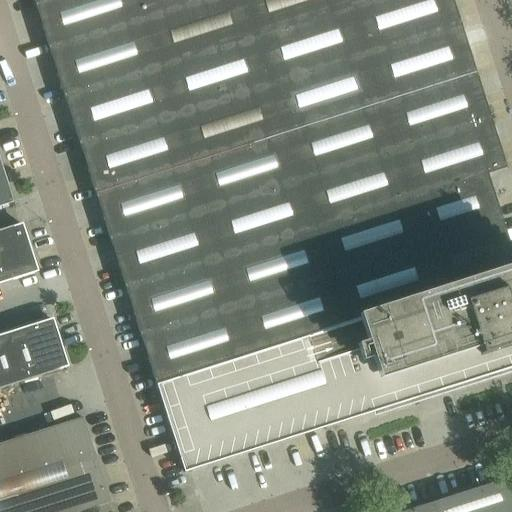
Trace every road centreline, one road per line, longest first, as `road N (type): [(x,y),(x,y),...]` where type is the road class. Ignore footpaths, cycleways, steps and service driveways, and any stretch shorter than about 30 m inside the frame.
road 1 (unclassified): [(151,511),(0,30)]
road 2 (unclassified): [(272,511),(511,435)]
